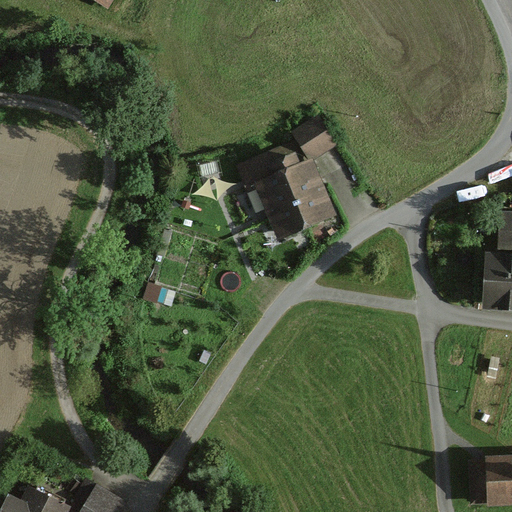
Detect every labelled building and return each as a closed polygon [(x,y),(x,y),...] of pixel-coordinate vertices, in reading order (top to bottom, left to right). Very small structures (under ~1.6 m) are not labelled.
[(80,0),(108,18),(119,0),(80,0)] [(285,149),(238,170),(269,243),(334,216),(313,161),(333,147),(314,121),(285,149)] [(511,216),(499,216),(498,255),(511,254),(511,216)] [(511,254),(498,255),(477,254),(477,308),(511,309),(511,254)] [(511,456),(465,457),(468,505),(511,503),(511,456)] [(0,511),(63,511),(69,502),(25,480),(16,496),(0,488),(0,511)] [(120,511),(127,501),(94,482),(77,511),(120,511)]
